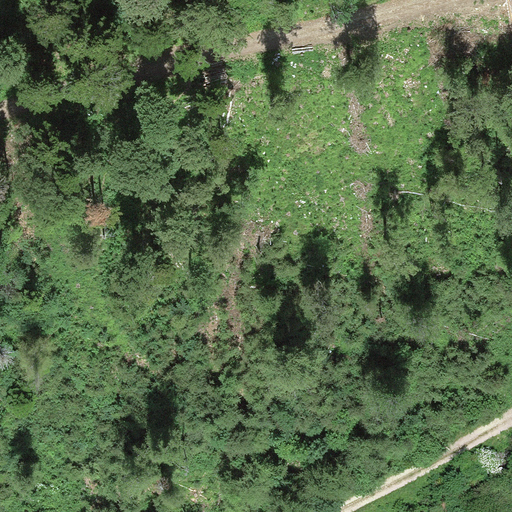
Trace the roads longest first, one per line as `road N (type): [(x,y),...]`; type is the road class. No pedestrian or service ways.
road 1 (track): [(0,113),(435,0)]
road 2 (track): [(511,420),(342,511)]
